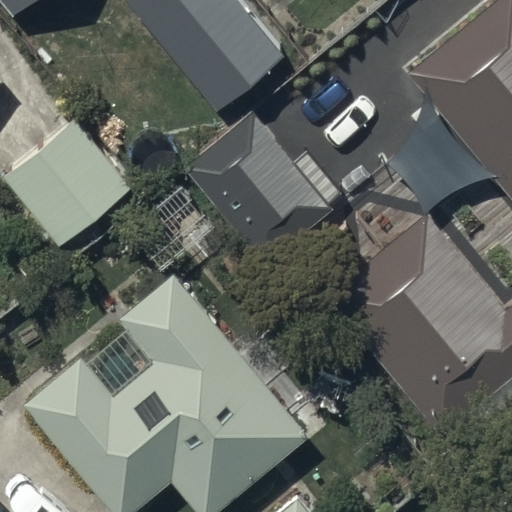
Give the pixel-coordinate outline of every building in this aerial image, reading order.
[(4,0),(12,9),(23,0),(4,0)] [(130,0),(177,58),(220,23),(235,42),(259,24),(243,4),(247,0),(130,0)] [(511,0),(488,0),(409,70),(511,192),(511,297),(504,304),(425,210),(324,295),(441,434),(511,373),(511,0)] [(41,140),(2,171),(58,241),(130,183),(69,106),(35,133),(41,140)] [(330,203),(252,106),(182,161),(262,259),(330,203)] [(298,424),(167,266),(116,308),(148,347),(106,381),(75,343),(18,390),(115,509),(166,467),(198,505),(298,424)] [(318,511),(301,490),(273,511),(318,511)]
